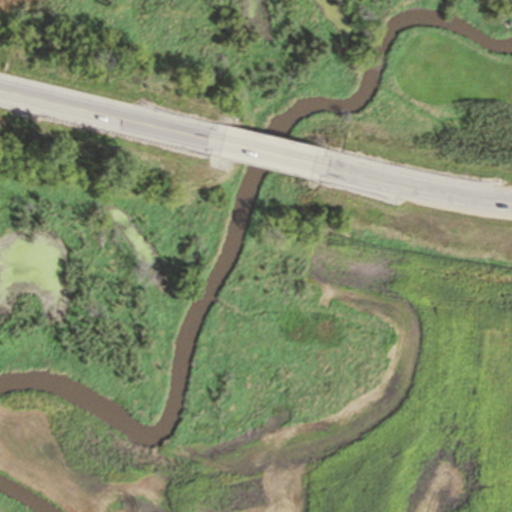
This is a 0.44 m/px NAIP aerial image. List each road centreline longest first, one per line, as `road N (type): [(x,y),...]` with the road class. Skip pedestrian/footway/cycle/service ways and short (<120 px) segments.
road 1 (primary): [(217,144),(0,93)]
road 2 (primary): [(511,205),(323,168)]
